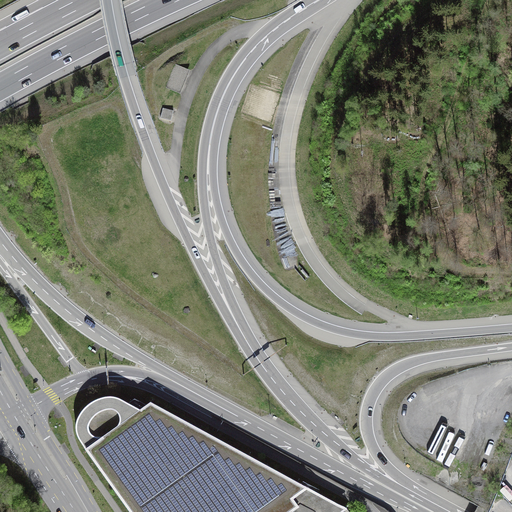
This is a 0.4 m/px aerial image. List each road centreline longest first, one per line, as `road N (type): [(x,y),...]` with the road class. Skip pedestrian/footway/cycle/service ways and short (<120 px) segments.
road 1 (motorway): [(511,328),(353,334),(297,313),(259,283),(224,228),(213,183),(220,117),(245,57)]
road 2 (motorway): [(266,371),(201,268),(157,171),(107,0)]
road 3 (track): [(483,0),(456,43),(415,230),(422,253),(452,268),(511,274)]
road 4 (motorway): [(266,371),(218,266),(202,183),(211,114),(245,57)]
road 5 (motorway): [(0,241),(91,329),(244,419)]
road 6 (trunk): [(420,495),(388,468),(368,436),(379,383),(411,362),(511,346)]
road 7 (trunk): [(30,407),(90,377),(132,372),(244,419)]
road 8 (motorway): [(420,495),(352,458),(266,371)]
road 9 (motorway): [(0,86),(169,0)]
road 10 (trunk): [(244,419),(361,482)]
